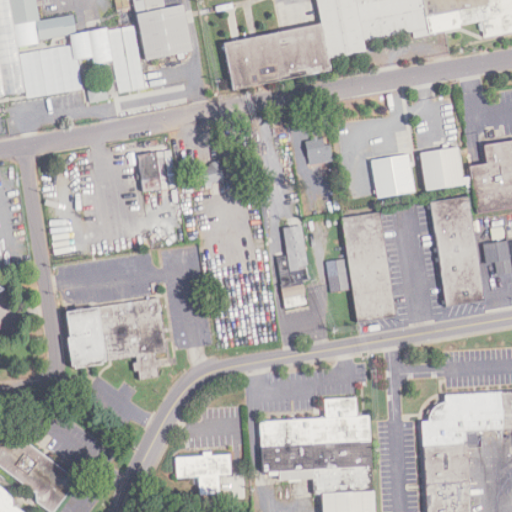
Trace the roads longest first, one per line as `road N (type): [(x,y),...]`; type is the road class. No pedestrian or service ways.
road 1 (tertiary): [(0,149),(511,57)]
road 2 (residential): [(119,511),(178,398),(206,371),(511,316)]
road 3 (residential): [(0,388),(44,379),(56,365),(25,145)]
